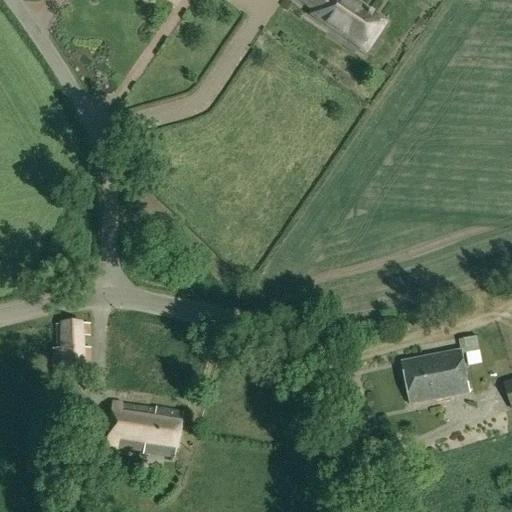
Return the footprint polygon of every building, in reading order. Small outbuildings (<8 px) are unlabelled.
[(343,0),(342,2),(338,0),(300,0),(315,10),(312,15),(330,27),(345,37),(349,32),(365,43),(371,34),(374,36),(384,21),(351,0),(343,0)] [(83,349),(82,337),(91,337),(90,325),(57,324),(58,348),(53,348),(54,383),(92,382),(91,349),(83,349)] [(410,406),(469,394),(461,350),(401,362),(410,406)] [(485,352),(471,355),(474,369),(488,366),(485,352)] [(156,411),(113,404),(107,448),(143,453),(143,455),(174,460),(184,415),(156,410),(156,411)]
